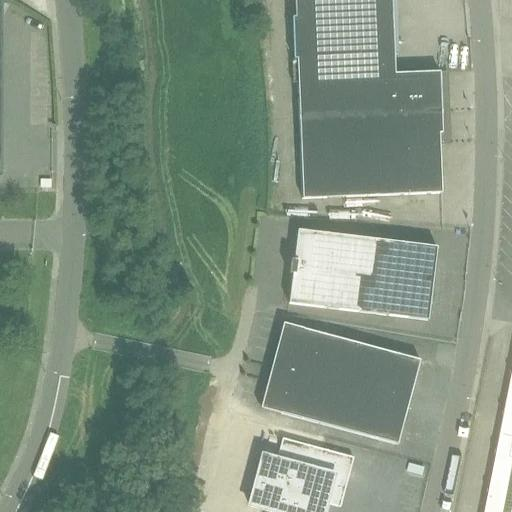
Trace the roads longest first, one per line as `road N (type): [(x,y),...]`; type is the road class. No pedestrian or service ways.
road 1 (unclassified): [(62,0),(74,173),(60,354),(31,467),(8,511)]
road 2 (unclassified): [(479,0),(479,271),(433,511)]
